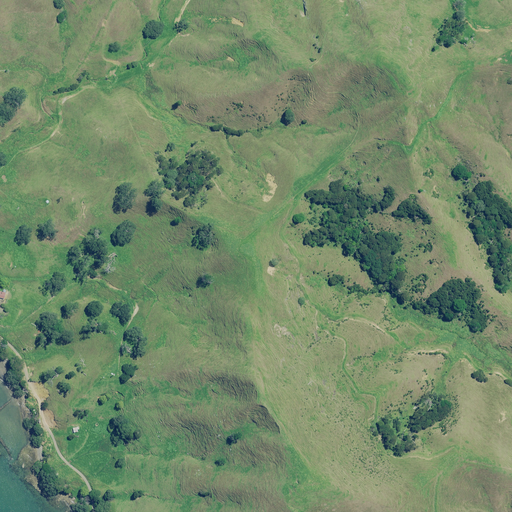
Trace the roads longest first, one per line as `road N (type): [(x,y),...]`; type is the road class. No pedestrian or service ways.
road 1 (track): [(280,237),(311,304),(335,320),(371,322),(404,351),(445,351),(511,380)]
road 2 (residential): [(0,337),(24,363),(59,452),(87,482),(93,511)]
